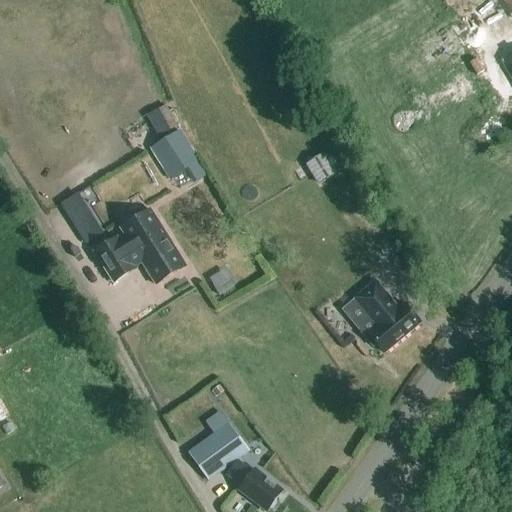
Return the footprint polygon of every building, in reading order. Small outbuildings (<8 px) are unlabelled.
[(431,126),(483,94),(466,64),(470,61),(451,26),(393,62),(431,126)] [(497,29),(472,41),(487,69),(511,57),(497,29)] [(511,56),(501,63),(511,81),(511,56)] [(168,104),(148,114),(160,136),(179,126),(168,104)] [(208,177),(180,132),(150,150),(169,181),(184,172),(193,186),(208,177)] [(351,168),(338,147),(305,166),(318,188),(351,168)] [(83,191),(64,200),(83,244),(102,235),(83,191)] [(118,240),(94,254),(113,285),(136,270),(135,269),(142,265),(156,287),(186,268),(151,212),(121,231),(125,238),(119,242),(118,240)] [(399,310),(376,281),(353,300),(377,328),(368,336),(385,355),(421,325),(405,305),(399,310)] [(220,386),(211,393),(215,399),(225,392),(220,386)] [(0,422),(8,418),(0,403),(0,488),(1,488),(0,485),(0,422)] [(208,481),(248,452),(229,426),(189,455),(208,481)] [(253,474),(237,462),(226,477),(242,489),(239,492),(265,511),(267,511),(283,493),(255,471),(253,474)]
